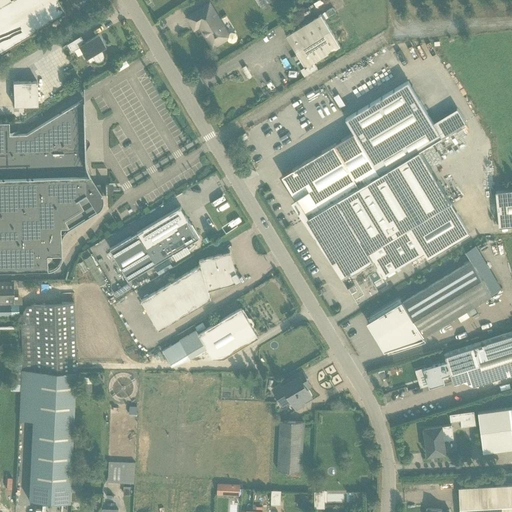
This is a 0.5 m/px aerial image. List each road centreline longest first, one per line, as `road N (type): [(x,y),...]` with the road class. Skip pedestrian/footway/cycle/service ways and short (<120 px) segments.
road 1 (unclassified): [(387,511),(386,453),(375,416),(126,0)]
road 2 (unknown): [(368,99),(417,68),(442,79),(475,133),(481,224),(325,328)]
road 3 (unknown): [(261,175),(319,133),(309,117),(291,112),(261,129),(254,154)]
